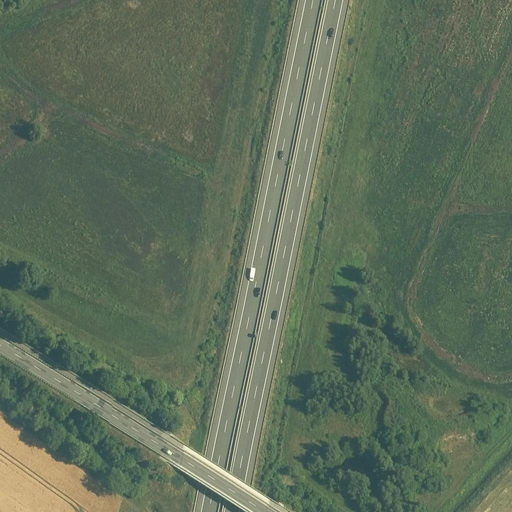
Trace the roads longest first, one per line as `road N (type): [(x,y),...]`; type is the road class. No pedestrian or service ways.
road 1 (motorway): [(313,0),(208,511)]
road 2 (motorway): [(231,511),(336,0)]
road 3 (tertiary): [(0,352),(256,511)]
road 4 (track): [(0,419),(129,511)]
